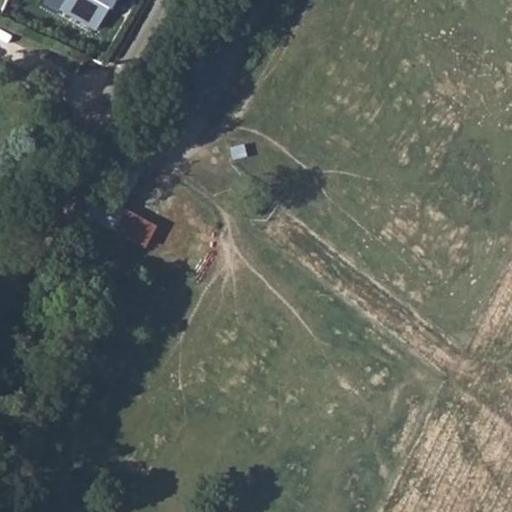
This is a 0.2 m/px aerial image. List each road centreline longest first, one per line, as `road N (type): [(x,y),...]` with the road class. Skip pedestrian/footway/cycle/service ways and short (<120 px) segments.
road 1 (unclassified): [(165,0),(0,313)]
road 2 (unknown): [(0,54),(109,106)]
